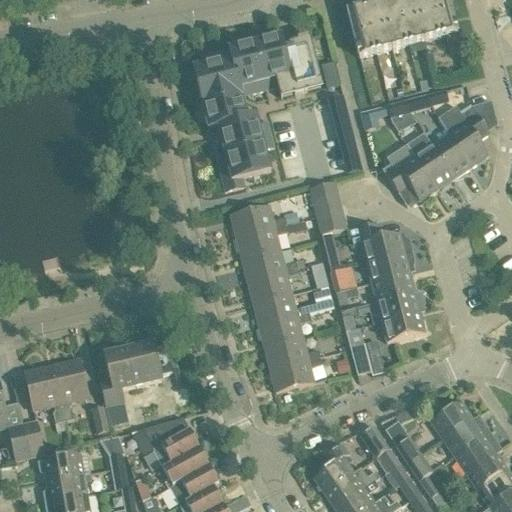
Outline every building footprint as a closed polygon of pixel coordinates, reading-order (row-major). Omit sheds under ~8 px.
[(448,0),(405,0),(347,15),(359,62),(446,39),(450,56),(462,53),(448,0)] [(203,70),(193,72),(211,143),(221,140),(227,162),(216,164),(225,197),(246,191),(243,182),(271,174),(266,154),(276,151),(269,126),(260,129),(257,119),(246,121),(241,101),(242,101),(240,90),(249,88),(252,98),(279,92),(281,101),(308,95),(307,93),(321,89),(319,84),(321,83),(311,41),(284,48),(281,39),(201,59),(203,70)] [(441,96),(427,100),(429,108),(443,104),(441,96)] [(427,100),(414,103),(416,111),(429,108),(427,100)] [(402,106),(388,110),(389,118),(404,114),(402,106)] [(388,110),(374,113),(376,121),(389,118),(388,110)] [(443,129),(449,138),(472,172),(489,160),(476,142),(487,134),(471,111),(461,118),(460,117),(443,129)] [(341,122),(312,128),(322,176),(351,170),(341,122)] [(424,138),(407,149),(437,195),(454,183),(432,150),(424,138)] [(449,138),(432,150),(454,183),(472,172),(449,138)] [(394,167),(383,174),(399,198),(409,191),(420,206),(437,195),(407,149),(390,161),(394,167)] [(335,187),(309,193),(321,240),(347,233),(335,187)] [(269,210),(230,220),(236,243),(287,230),(285,222),(273,225),(269,210)] [(377,228),(351,235),(354,250),(361,248),(366,267),(411,256),(408,243),(406,242),(402,244),(400,237),(381,242),(377,228)] [(287,230),(236,243),(242,265),(281,255),(277,240),(289,237),(287,230)] [(281,255),(242,265),(247,287),(298,274),(296,266),(284,269),(281,255)] [(411,256),(366,267),(371,287),(410,278),(408,267),(412,265),(413,264),(411,256)] [(335,260),(327,262),(330,277),(339,274),(335,260)] [(317,292),(328,289),(323,267),(311,270),(317,292)] [(298,274),(247,287),(253,309),(292,300),(288,284),(300,281),(298,274)] [(410,278),(371,287),(376,307),(415,297),(410,278)] [(340,281),(332,283),(336,296),(344,294),(340,281)] [(317,292),(312,294),(316,308),(307,311),(309,318),(334,312),(332,304),(328,289),(317,292)] [(344,294),(336,296),(339,310),(347,308),(344,294)] [(415,297),(376,307),(381,327),(420,317),(418,309),(422,308),(424,305),(421,296),(415,297)] [(292,300),(253,309),(259,331),(309,318),(307,311),(295,314),(292,300)] [(420,317),(381,327),(386,347),(425,337),(420,317)] [(309,318),(259,331),(264,353),(303,343),(299,328),(311,326),(309,318)] [(350,320),(342,322),(345,336),(354,333),(350,320)] [(354,333),(345,336),(349,349),(357,347),(354,333)] [(303,343),(264,353),(270,375),(320,363),(318,354),(307,357),(303,343)] [(364,349),(367,362),(380,359),(376,344),(363,347),(364,349)] [(109,385),(100,387),(106,411),(124,407),(122,395),(162,385),(161,380),(179,376),(173,349),(155,353),(154,347),(103,359),(109,385)] [(347,362),(339,364),(342,376),(350,374),(347,362)] [(320,363),(270,375),(276,398),(314,388),(311,373),(322,370),(320,363)] [(79,364),(51,370),(64,425),(74,423),(70,407),(87,403),(79,364)] [(51,370),(24,376),(33,415),(51,411),(54,428),(64,425),(51,370)] [(432,427),(443,444),(474,424),(473,422),(462,406),(432,427)] [(124,407),(106,411),(110,430),(129,426),(124,407)] [(103,412),(92,415),(97,438),(109,436),(103,412)] [(455,461),(490,437),(478,419),(473,422),(474,424),(443,444),(455,461)] [(183,423),(151,432),(161,450),(153,454),(163,472),(199,452),(183,423)] [(36,426),(23,429),(30,460),(43,457),(36,426)] [(23,429),(9,432),(16,463),(30,460),(23,429)] [(374,431),(361,440),(376,462),(383,458),(390,453),(374,431)] [(502,454),(490,437),(455,461),(467,478),(497,458),(497,457),(502,454)] [(401,457),(408,468),(422,459),(414,448),(413,449),(401,457)] [(333,470),(314,483),(324,498),(354,477),(349,469),(353,465),(343,450),(326,461),(333,470)] [(199,452),(163,472),(169,484),(165,487),(168,493),(173,490),(209,470),(199,452)] [(390,453),(383,458),(390,469),(397,464),(390,453)] [(478,495),(509,474),(497,458),(467,478),(478,495)] [(80,459),(38,466),(39,476),(42,478),(46,477),(47,485),(84,479),(80,459)] [(118,459),(110,461),(112,474),(121,473),(118,459)] [(422,459),(408,468),(424,491),(431,486),(437,482),(422,459)] [(209,470),(173,490),(182,507),(179,509),(179,510),(219,488),(209,470)] [(402,471),(395,476),(403,488),(410,483),(402,471)] [(354,477),(324,498),(333,511),(335,511),(365,492),(369,499),(379,492),(375,486),(380,483),(376,476),(368,482),(362,472),(354,477)] [(121,473),(112,474),(114,488),(123,486),(121,473)] [(489,511),(511,496),(511,479),(509,474),(478,495),(489,511)] [(45,495),(43,497),(45,506),(87,499),(84,479),(47,485),(49,494),(45,495)] [(143,480),(134,485),(141,504),(150,501),(143,480)] [(410,483),(403,488),(411,499),(417,495),(410,483)] [(431,486),(424,491),(431,503),(438,498),(431,486)] [(219,488),(179,510),(180,511),(216,511),(223,508),(214,491),(219,489),(219,488)] [(365,492),(335,511),(367,511),(375,507),(369,499),(365,492)] [(511,511),(511,496),(489,511),(511,511)] [(131,498),(124,499),(125,511),(130,511),(134,511),(131,498)] [(438,498),(431,503),(437,511),(441,511),(446,509),(438,498)] [(89,511),(87,499),(45,506),(45,511),(89,511)] [(150,501),(141,504),(144,511),(157,511),(157,507),(155,502),(150,501)] [(429,511),(422,502),(415,506),(418,511),(429,511)]
